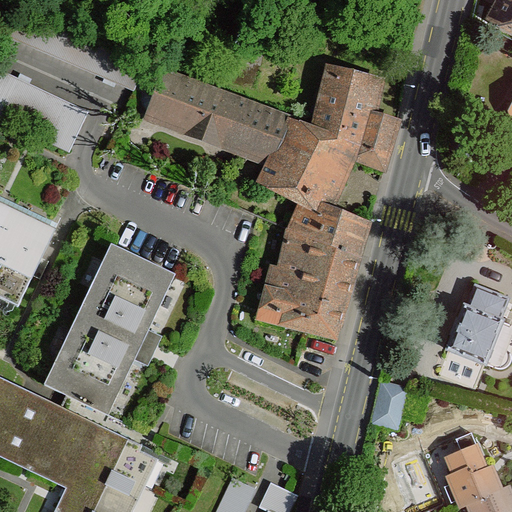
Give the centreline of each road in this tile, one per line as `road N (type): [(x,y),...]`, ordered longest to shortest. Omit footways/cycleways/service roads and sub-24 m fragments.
road 1 (secondary): [(327,511),(411,170)]
road 2 (secondary): [(411,170),(452,0)]
